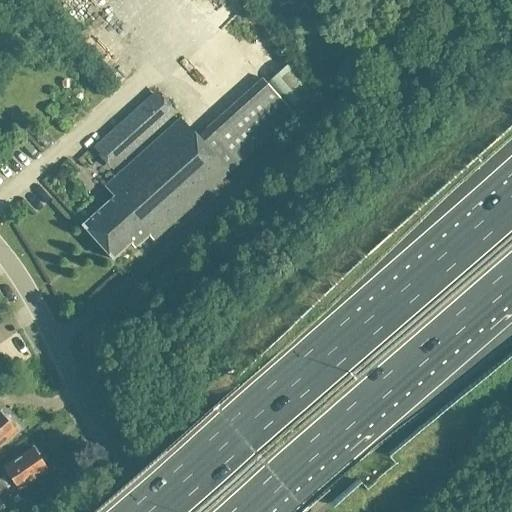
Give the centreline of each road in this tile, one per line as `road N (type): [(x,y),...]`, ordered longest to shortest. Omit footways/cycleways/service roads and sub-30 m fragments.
road 1 (motorway): [(511,195),(144,511)]
road 2 (motorway): [(246,511),(511,282)]
road 3 (unclassified): [(154,511),(111,452),(0,249)]
